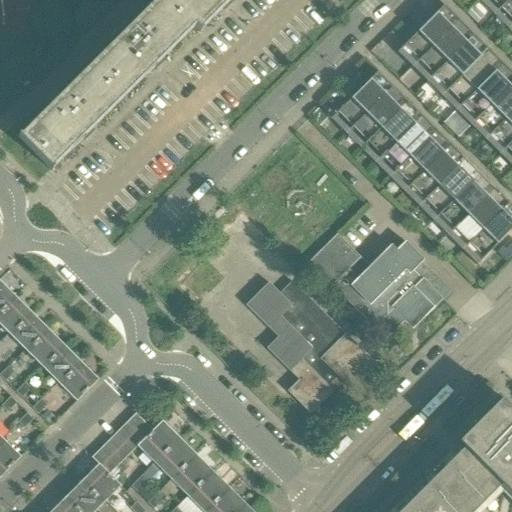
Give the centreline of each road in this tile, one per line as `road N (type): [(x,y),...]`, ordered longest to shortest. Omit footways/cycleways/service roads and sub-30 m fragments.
road 1 (residential): [(379,0),(99,284)]
road 2 (residential): [(84,211),(299,0)]
road 3 (residential): [(323,508),(495,333)]
road 4 (residential): [(323,508),(191,373),(144,360)]
road 5 (residential): [(144,360),(0,498)]
